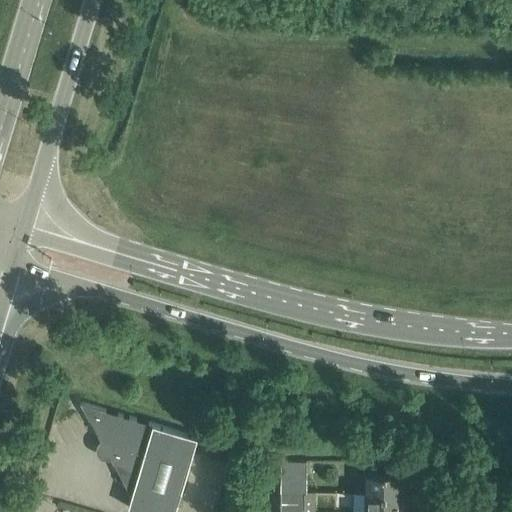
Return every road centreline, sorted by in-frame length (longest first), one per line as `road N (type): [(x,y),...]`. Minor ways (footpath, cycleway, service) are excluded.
road 1 (secondary): [(15,269),(410,372),(511,383)]
road 2 (secondary): [(511,336),(292,301),(26,227)]
road 3 (secondary): [(26,227),(94,0)]
